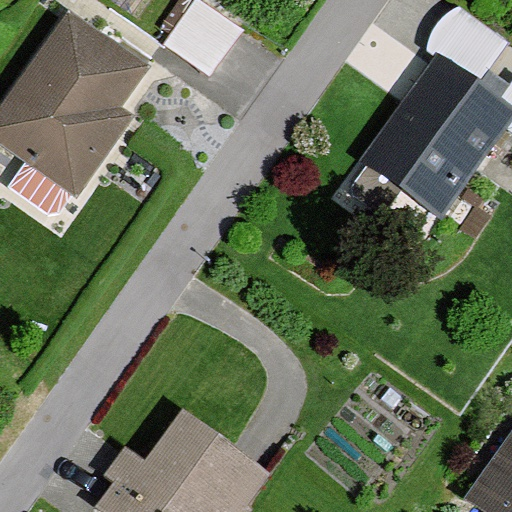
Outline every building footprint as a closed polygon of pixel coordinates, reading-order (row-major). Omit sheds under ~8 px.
[(192,0),(171,40),(216,64),(241,17),(207,0),(192,0)] [(146,76),(68,23),(0,121),(0,164),(70,213),(128,130),(115,121),(146,76)] [(510,128),(422,70),(346,187),(435,244),(510,128)] [(242,511),(261,486),(177,424),(112,511),(242,511)] [(511,511),(511,430),(462,511),(511,511)]
